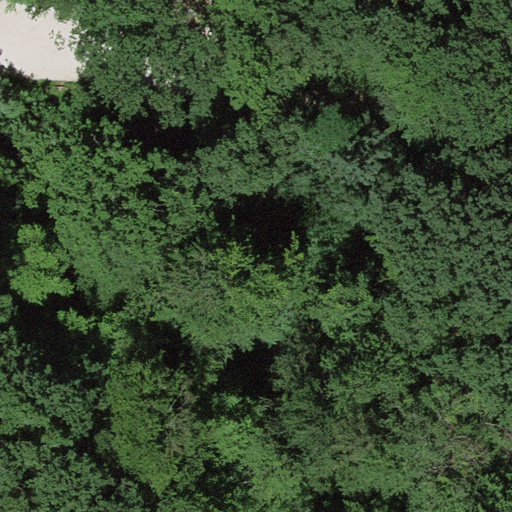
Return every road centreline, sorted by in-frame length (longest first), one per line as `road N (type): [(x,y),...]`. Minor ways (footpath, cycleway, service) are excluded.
road 1 (track): [(511,121),(340,97),(193,89),(0,51)]
road 2 (track): [(127,75),(250,0)]
